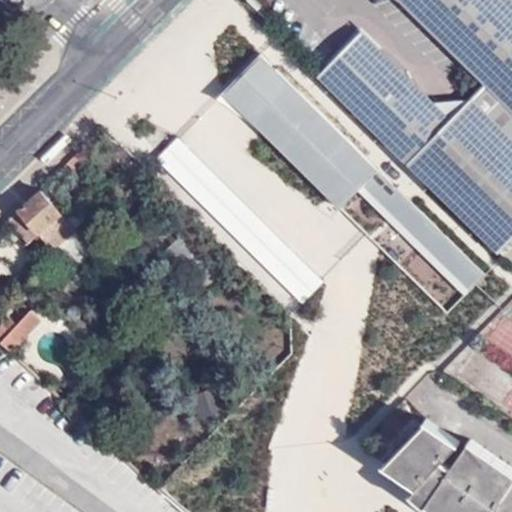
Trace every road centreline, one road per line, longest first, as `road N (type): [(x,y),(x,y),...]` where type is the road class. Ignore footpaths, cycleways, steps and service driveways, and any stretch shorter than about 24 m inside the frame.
road 1 (secondary): [(158,0),(0,157)]
road 2 (unknown): [(345,0),(445,82)]
